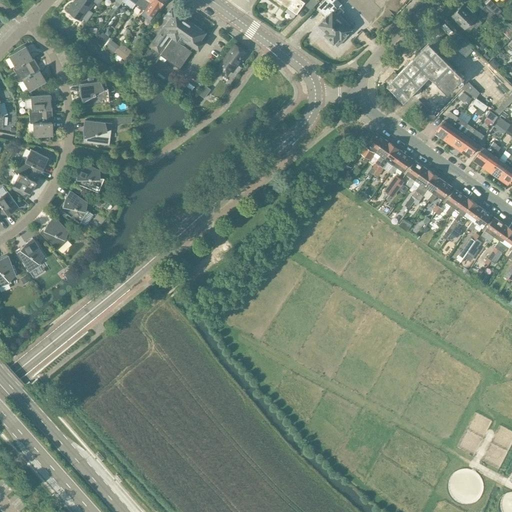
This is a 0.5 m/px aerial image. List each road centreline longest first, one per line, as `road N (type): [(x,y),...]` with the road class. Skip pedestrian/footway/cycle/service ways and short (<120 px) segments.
road 1 (tertiary): [(0,384),(299,128),(315,96)]
road 2 (residential): [(27,23),(64,84),(66,146),(58,181),(40,207),(0,240)]
road 3 (unclassified): [(511,213),(374,116),(360,94)]
road 4 (secondary): [(121,511),(0,374)]
road 5 (secondary): [(0,410),(89,511)]
road 6 (residential): [(360,94),(369,66),(433,0)]
